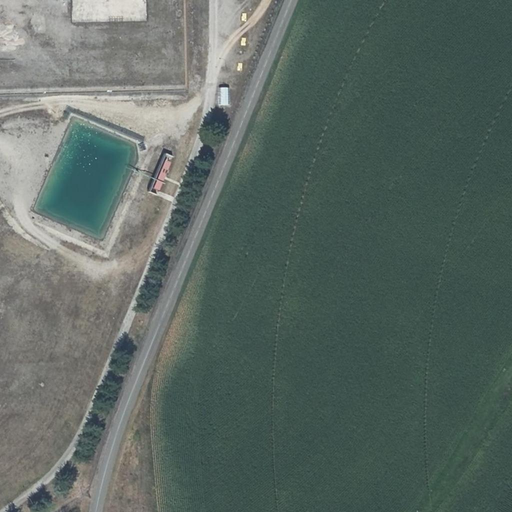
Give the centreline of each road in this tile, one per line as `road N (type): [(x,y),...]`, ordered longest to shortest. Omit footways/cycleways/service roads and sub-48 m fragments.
road 1 (unclassified): [(290,0),(125,407),(96,511)]
road 2 (unclassified): [(423,511),(511,380)]
